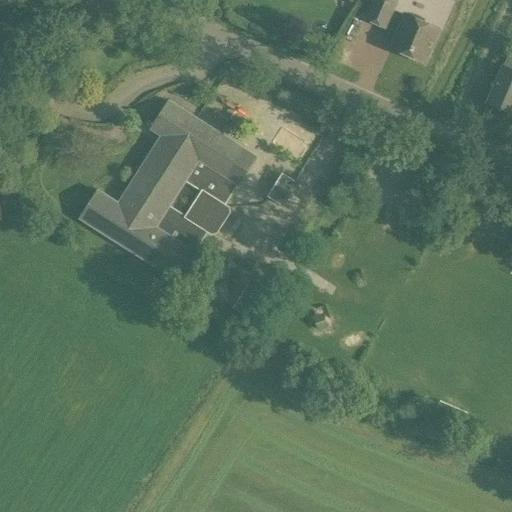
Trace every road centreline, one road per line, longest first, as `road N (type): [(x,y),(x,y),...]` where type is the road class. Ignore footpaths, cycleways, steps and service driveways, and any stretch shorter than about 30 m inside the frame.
road 1 (tertiary): [(511,161),(132,0)]
road 2 (tertiary): [(0,156),(98,0)]
